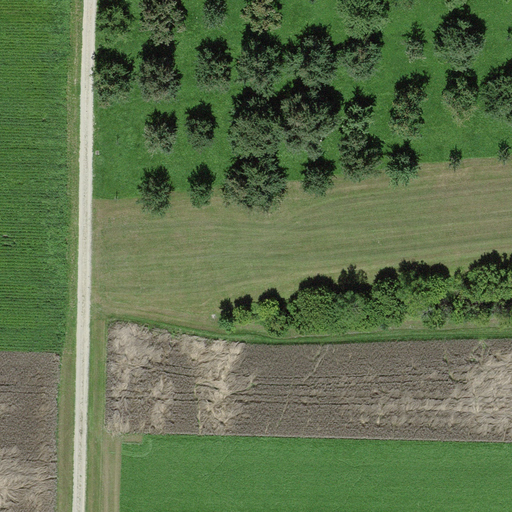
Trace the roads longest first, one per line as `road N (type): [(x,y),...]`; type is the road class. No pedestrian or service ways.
road 1 (track): [(92,0),(78,511)]
road 2 (track): [(511,323),(235,337),(83,309)]
